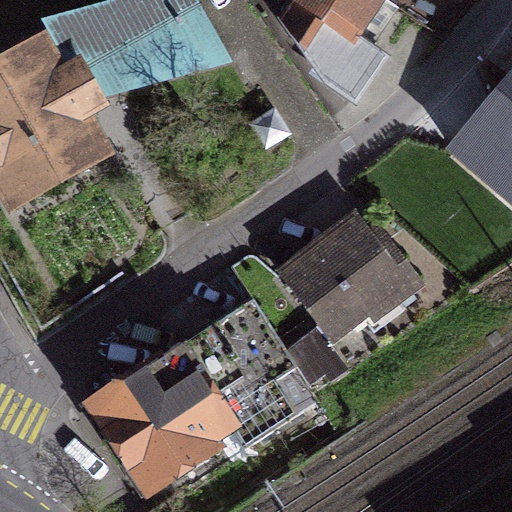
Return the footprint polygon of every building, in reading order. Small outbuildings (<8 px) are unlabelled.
[(347,65),(392,0),(296,0),(283,20),(347,65)] [(38,39),(0,60),(0,183),(13,204),(72,169),(104,150),(38,39)] [(511,200),(511,82),(455,155),(511,200)] [(320,242),(281,268),(331,343),(418,285),(368,210),(320,242)] [(181,347),(79,411),(143,511),(245,448),(181,347)]
